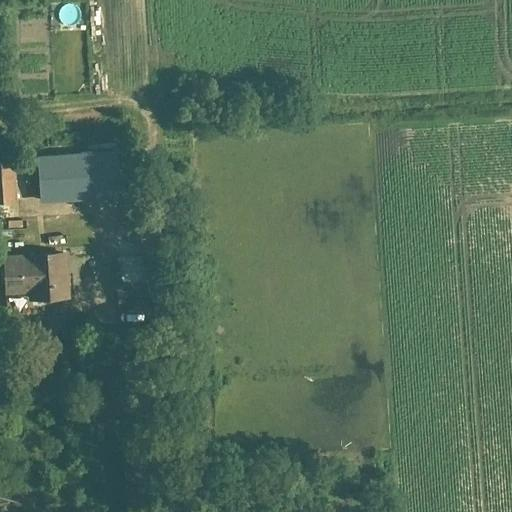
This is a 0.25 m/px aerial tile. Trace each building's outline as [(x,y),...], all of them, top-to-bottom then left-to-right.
[(95,150),(63,152),(66,193),(98,191),(95,150)] [(51,190),(49,155),(27,156),(29,191),(51,190)] [(0,160),(2,203),(18,202),(16,160),(0,160)] [(145,228),(114,230),(115,254),(146,253),(145,228)] [(67,295),(65,250),(31,252),(32,261),(2,262),(4,292),(31,290),(32,297),(67,295)] [(165,511),(161,443),(123,445),(127,511),(165,511)]
